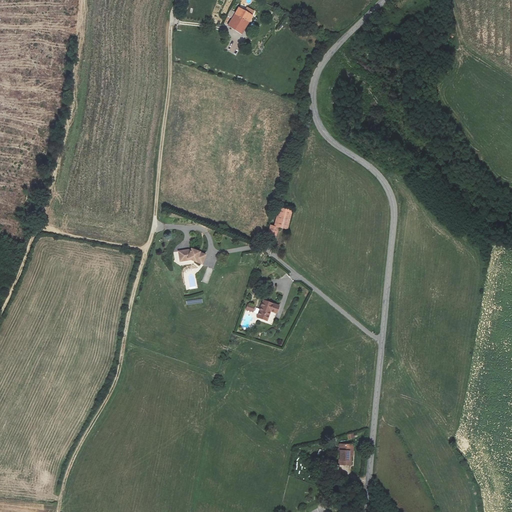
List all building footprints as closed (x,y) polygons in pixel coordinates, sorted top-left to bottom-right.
[(229,25),(242,33),(254,11),(247,7),(245,11),(239,8),(229,25)] [(273,225),(279,227),(288,229),(294,210),(278,206),(273,225)] [(275,240),(279,227),(273,225),(270,224),(266,238),(275,240)] [(201,263),(205,254),(199,252),(199,251),(191,248),(190,250),(188,249),(178,251),(179,258),(181,260),(184,259),(185,258),(186,257),(201,263)] [(264,300),(258,316),(267,319),(270,310),(276,312),(279,305),(264,300)] [(246,309),(253,312),(255,305),(248,303),(246,309)] [(340,444),(339,464),(351,465),(352,445),(340,444)]
